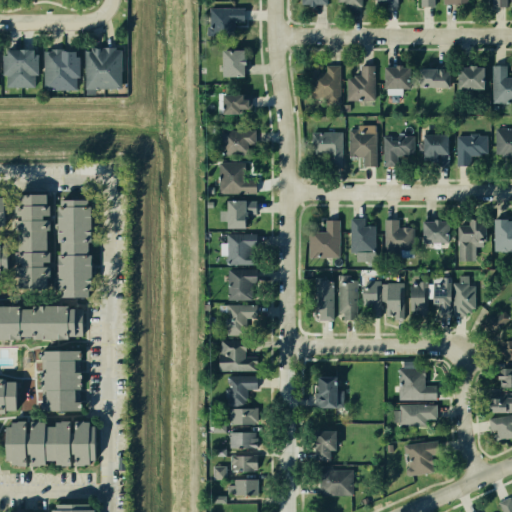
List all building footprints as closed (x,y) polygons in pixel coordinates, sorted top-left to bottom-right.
[(337,0),(365,0),(365,7),(349,7),(349,8),(338,9),(337,0)] [(376,0),(398,0),(398,9),(376,9),(376,0)] [(436,0),(436,9),(424,9),(424,0),(419,0),(419,2),(409,2),(409,0),(436,0)] [(509,0),(509,10),(493,10),(493,0),(509,0)] [(206,5),(207,26),(247,24),(246,3),(206,5)] [(4,48),(32,47),(33,86),(5,86),(4,48)] [(41,47),(75,47),(75,89),(41,89),(41,47)] [(86,47),(120,48),(118,88),(94,87),(94,95),(85,95),(86,47)] [(218,51),(218,75),(242,74),(242,50),(218,51)] [(490,64),(504,64),(504,75),(511,75),(511,101),(492,101),(490,64)] [(303,95),(312,95),(311,68),(321,68),(321,76),(327,76),(327,67),(343,67),(343,107),(327,107),(327,99),(316,99),(316,113),(303,113),(303,95)] [(350,79),(362,79),(361,68),(376,68),(377,100),(365,100),(365,104),(361,104),(362,108),(378,108),(378,117),(359,117),(359,115),(354,116),(353,104),(350,104),(350,79)] [(397,111),(397,115),(386,115),(387,89),(384,88),(385,69),(408,69),(407,88),(416,88),(416,117),(405,116),(405,111),(397,111)] [(439,113),(439,116),(422,115),(423,88),(420,88),(421,71),(449,72),(448,89),(439,88),(439,93),(448,94),(448,90),(458,91),(457,113),(439,113)] [(460,72),(484,72),(484,92),(460,92),(460,72)] [(219,91),(220,113),(235,113),(235,108),(251,107),(251,90),(219,91)] [(492,125),(511,125),(511,166),(495,165),(492,125)] [(379,169),(364,170),(364,159),(352,159),(351,132),(361,131),(361,128),(379,128),(379,169)] [(221,129),(254,130),(254,143),(245,143),(245,155),(220,155),(221,129)] [(344,169),(331,169),(331,156),(315,155),(315,134),(345,134),(344,169)] [(422,139),(446,138),(447,169),(422,170),(422,139)] [(474,157),(469,157),(469,170),(459,170),(460,139),(470,139),(469,147),(474,148),(474,138),(488,138),(488,164),(474,164),(474,157)] [(398,161),(399,169),(386,169),(386,139),(392,139),(392,148),(400,148),(400,140),(415,140),(415,160),(398,161)] [(212,189),(214,158),(240,159),(239,179),(256,180),(255,191),(212,189)] [(10,195),(12,286),(50,285),(48,194),(10,195)] [(218,197),(218,227),(247,227),(247,216),(257,216),(257,197),(218,197)] [(57,198),(92,198),(90,295),(56,294),(57,198)] [(492,218),(511,218),(511,252),(492,251),(492,218)] [(365,230),(376,230),(375,257),(365,256),(364,268),(350,267),(352,222),(365,222),(365,230)] [(308,236),(328,236),(329,223),(341,224),(341,261),(334,261),(334,269),(308,268),(308,236)] [(388,223),(404,223),(404,232),(413,232),(413,251),(404,251),(404,257),(388,257),(388,223)] [(425,226),(450,226),(450,246),(425,246),(425,226)] [(459,227),(487,227),(487,244),(479,244),(479,263),(460,263),(459,227)] [(221,236),(221,264),(254,264),(254,236),(221,236)] [(0,272),(8,272),(8,240),(0,239),(0,272)] [(406,260),(421,261),(421,272),(406,271),(406,260)] [(227,268),(254,269),(254,281),(248,281),(248,285),(254,285),(253,301),(244,301),(244,297),(227,296),(227,268)] [(311,315),(318,315),(319,296),(313,296),(313,278),(325,278),(325,285),(334,285),(334,320),(324,319),(324,329),(310,328),(311,315)] [(462,318),(456,318),(456,288),(462,288),(462,279),(471,279),(471,290),(482,290),(483,315),(472,315),(472,320),(462,320),(462,318)] [(372,317),(364,317),(364,283),(384,283),(383,321),(372,321),(372,317)] [(433,287),(442,287),(442,283),(455,283),(454,320),(442,320),(442,310),(432,310),(433,287)] [(428,284),(428,319),(420,319),(420,315),(409,315),(409,284),(428,284)] [(340,286),(360,286),(359,320),(339,320),(340,286)] [(388,286),(405,286),(405,318),(388,318),(388,286)] [(218,304),(256,305),(256,319),(246,319),(245,335),(225,335),(225,326),(224,325),(224,317),(229,317),(229,311),(218,310),(218,304)] [(0,309),(0,338),(81,338),(81,309),(0,309)] [(480,322),(491,311),(494,314),(499,309),(509,320),(492,335),(480,322)] [(511,359),(501,359),(501,339),(511,339),(511,359)] [(217,344),(249,345),(248,359),(263,360),(262,375),(216,373),(217,344)] [(37,350),(79,348),(81,407),(39,408),(37,350)] [(498,368),(511,368),(511,386),(499,387),(498,368)] [(0,410),(0,370),(12,370),(12,410),(0,410)] [(399,371),(427,372),(427,384),(425,384),(425,387),(439,387),(439,402),(424,401),(424,402),(403,401),(404,384),(399,384),(399,371)] [(318,379),(335,380),(334,409),(318,408),(318,379)] [(257,380),(257,390),(249,390),(249,408),(231,408),(231,380),(257,380)] [(338,392),(348,393),(347,408),(338,408),(338,392)] [(487,393),(511,393),(511,411),(491,411),(491,407),(487,407),(487,393)] [(401,406),(438,407),(437,426),(401,425),(401,406)] [(228,413),(258,413),(258,426),(228,427),(228,413)] [(488,418),(511,413),(511,437),(492,441),(488,418)] [(214,432),(225,432),(224,419),(214,420),(214,432)] [(0,462),(0,421),(90,420),(91,461),(0,462)] [(331,449),(331,464),(314,464),(314,432),(331,432),(331,433),(337,434),(337,449),(331,449)] [(230,436),(256,436),(256,452),(230,452),(230,436)] [(411,446),(440,446),(440,475),(411,476),(411,446)] [(230,469),(231,459),(259,460),(259,476),(233,475),(233,480),(214,479),(214,469),(230,469)] [(319,469),(334,469),(334,473),(354,473),(354,496),(334,496),(334,499),(319,499),(319,469)] [(233,482),(260,482),(260,498),(234,499),(233,482)] [(500,511),(495,499),(507,493),(511,502),(511,511),(500,511)] [(49,511),(49,502),(93,502),(93,511),(49,511)]
